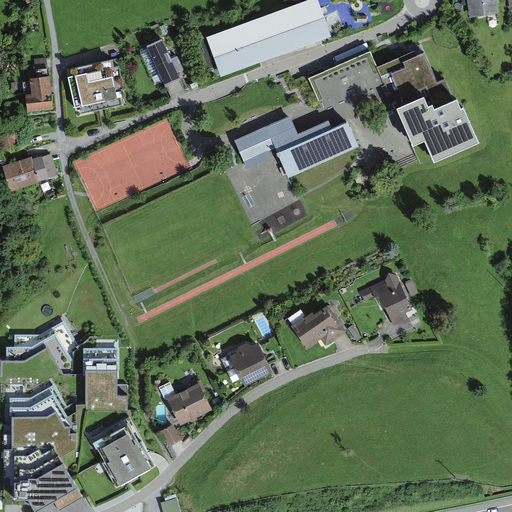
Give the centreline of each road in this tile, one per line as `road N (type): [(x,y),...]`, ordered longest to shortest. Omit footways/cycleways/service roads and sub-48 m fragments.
road 1 (residential): [(425,0),(355,43),(63,157)]
road 2 (residential): [(115,511),(253,399),(359,353),(388,350)]
